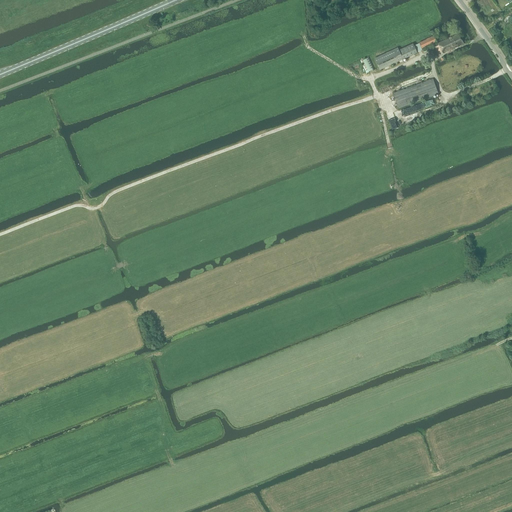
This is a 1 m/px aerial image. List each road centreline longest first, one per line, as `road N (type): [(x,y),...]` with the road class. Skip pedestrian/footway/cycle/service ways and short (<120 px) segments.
road 1 (track): [(435,74),(114,192),(97,208),(70,207),(0,234)]
road 2 (secondary): [(0,74),(174,0)]
